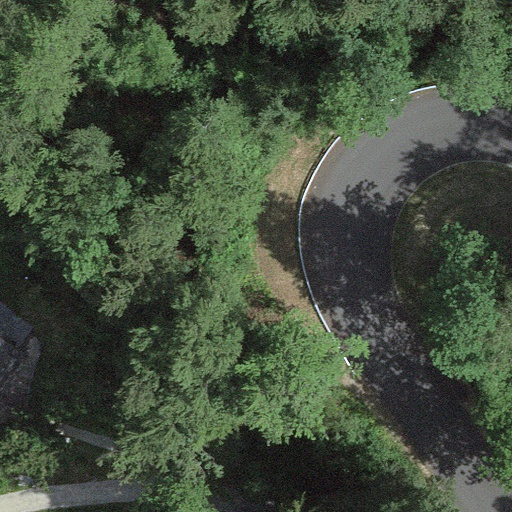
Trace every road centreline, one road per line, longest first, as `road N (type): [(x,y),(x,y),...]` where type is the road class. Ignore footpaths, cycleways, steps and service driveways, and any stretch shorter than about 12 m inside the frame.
road 1 (tertiary): [(498,511),(389,355),(355,291),(351,265),(367,182),(397,149),(459,130),(511,137)]
road 2 (unknown): [(0,511),(190,488),(303,511)]
